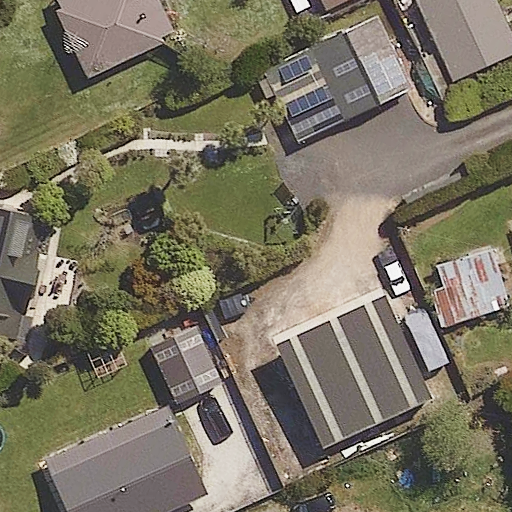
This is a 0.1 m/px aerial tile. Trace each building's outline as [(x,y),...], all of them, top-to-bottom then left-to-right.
[(172,37),(155,0),(51,0),(84,76),(172,37)] [(511,52),(511,38),(494,0),(416,0),(453,79),(511,52)] [(411,87),(377,14),(256,70),(279,120),(332,95),(343,118),(411,87)] [(41,217),(0,211),(0,325),(24,329),(41,217)] [(492,249),(438,266),(444,284),(425,290),(437,328),(510,305),(492,249)] [(430,397),(383,294),(275,343),(322,447),(430,397)] [(161,511),(204,492),(164,405),(41,462),(64,511),(161,511)]
